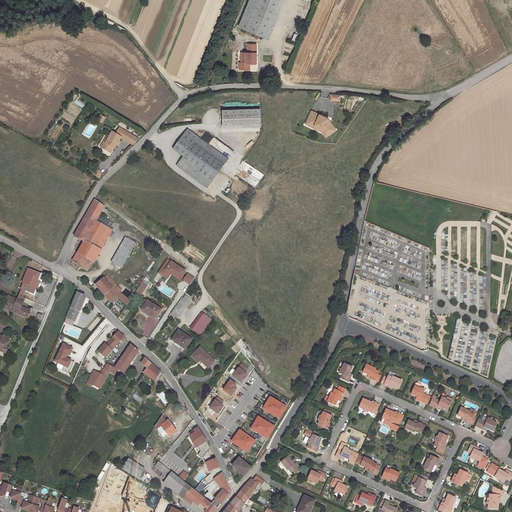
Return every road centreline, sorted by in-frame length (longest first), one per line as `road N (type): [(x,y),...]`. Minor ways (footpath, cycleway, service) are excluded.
road 1 (unclassified): [(453,93),(404,98),(283,85),(181,96),(97,185),(53,268)]
road 2 (residential): [(234,494),(212,443),(164,372),(53,268)]
road 3 (tertiary): [(453,93),(389,144),(370,172),(340,323)]
road 4 (tertiary): [(340,323),(270,449),(234,494)]
road 5 (residential): [(462,431),(358,384),(322,462)]
road 6 (residential): [(322,462),(428,507),(462,431)]
road 7 (residential): [(340,323),(511,402)]
road 8 (track): [(79,0),(132,32),(181,96)]
